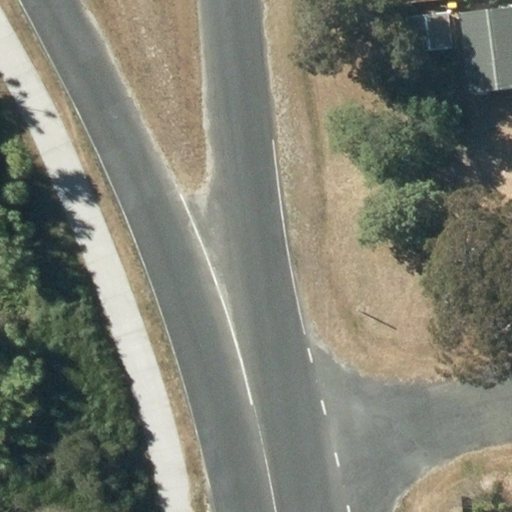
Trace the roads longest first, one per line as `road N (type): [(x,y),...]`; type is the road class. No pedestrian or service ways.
road 1 (residential): [(270,456),(59,0)]
road 2 (residential): [(253,0),(270,456)]
road 3 (residential): [(270,456),(511,370)]
